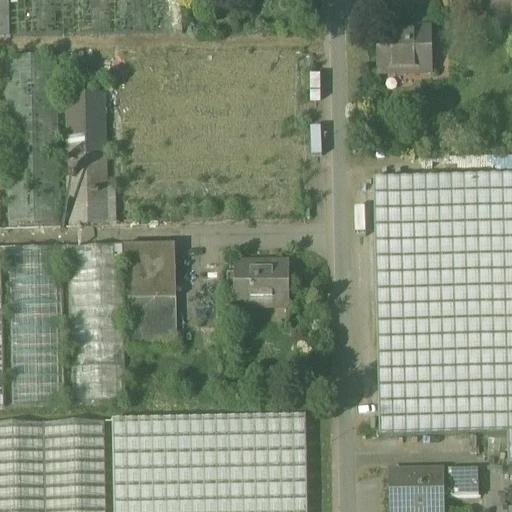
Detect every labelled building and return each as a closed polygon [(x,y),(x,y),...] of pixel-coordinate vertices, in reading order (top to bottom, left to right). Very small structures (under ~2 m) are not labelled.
[(0,0),(0,40),(11,40),(10,0),(0,0)] [(64,0),(10,0),(11,42),(65,41),(64,0)] [(74,41),(72,0),(64,0),(65,41),(74,41)] [(184,0),(72,0),(74,41),(185,38),(184,0)] [(432,33),(409,33),(409,38),(378,39),(379,80),(433,78),(432,33)] [(117,232),(173,230),(306,227),(302,56),(169,59),(114,60),(117,232)] [(59,61),(7,62),(10,234),(63,233),(59,61)] [(108,161),(69,162),(70,233),(110,232),(108,161)] [(511,180),(375,184),(381,441),(509,438),(509,470),(511,469),(511,180)] [(176,251),(125,252),(125,268),(129,268),(131,356),(179,356),(176,251)] [(125,252),(70,253),(73,410),(127,409),(125,268),(125,252)] [(63,254),(10,255),(13,412),(66,410),(63,254)] [(259,268),(236,268),(236,314),(253,314),(253,308),(290,308),(290,273),(258,273),(259,268)] [(308,511),(306,423),(229,424),(230,511),(308,511)] [(224,511),(223,424),(114,427),(116,511),(224,511)] [(108,511),(106,427),(0,429),(0,511),(108,511)] [(445,511),(445,475),(422,475),(422,481),(390,481),(390,511),(445,511)]
